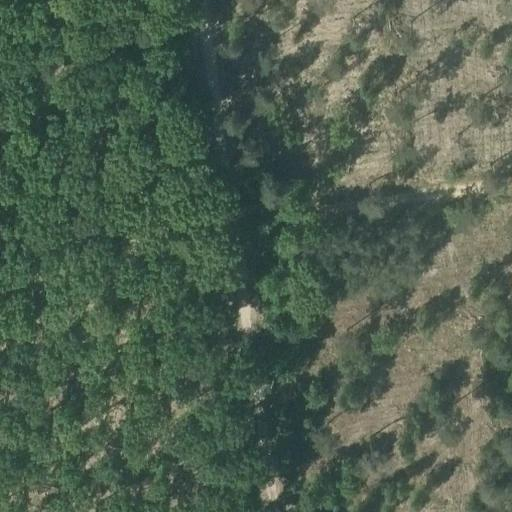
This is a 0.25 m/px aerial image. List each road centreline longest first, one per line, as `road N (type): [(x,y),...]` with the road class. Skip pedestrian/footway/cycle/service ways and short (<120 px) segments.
road 1 (track): [(244,178),(294,511)]
road 2 (track): [(244,178),(511,137)]
road 3 (track): [(0,215),(225,181)]
road 4 (track): [(216,0),(244,178)]
